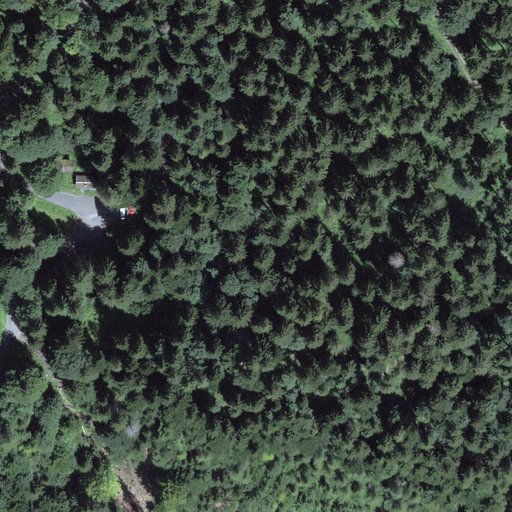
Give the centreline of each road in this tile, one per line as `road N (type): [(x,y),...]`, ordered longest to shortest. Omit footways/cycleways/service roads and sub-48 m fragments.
road 1 (unclassified): [(219,0),(177,88),(159,155),(136,191),(111,203),(74,204),(4,166),(0,154)]
road 2 (track): [(91,225),(22,271),(0,367)]
road 3 (track): [(436,0),(443,30),(511,131)]
road 4 (unclassified): [(0,101),(78,0)]
